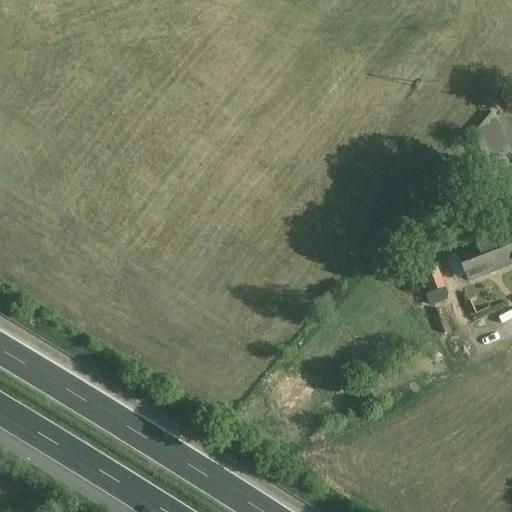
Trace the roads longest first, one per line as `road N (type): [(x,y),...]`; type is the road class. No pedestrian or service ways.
road 1 (motorway): [(261,511),(0,347)]
road 2 (track): [(468,347),(296,429)]
road 3 (motorway): [(0,419),(149,511)]
